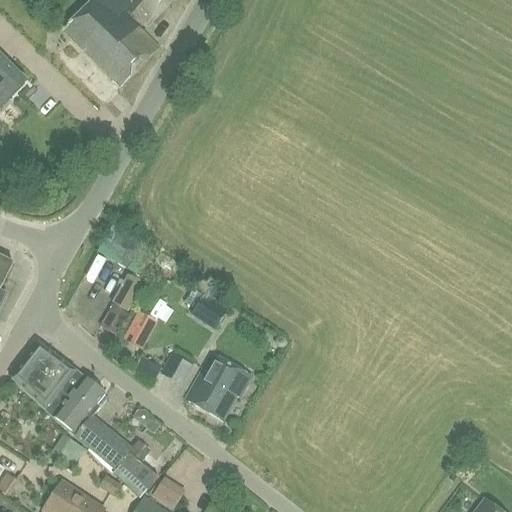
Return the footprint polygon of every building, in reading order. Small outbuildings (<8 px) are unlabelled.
[(93,0),(62,31),(121,87),(158,49),(121,13),(127,8),(147,28),(174,0),(93,0)] [(0,108),(24,85),(0,60),(0,108)] [(0,138),(10,130),(0,118),(0,138)] [(0,290),(13,264),(0,257),(0,290)] [(190,315),(213,330),(227,311),(204,295),(190,315)] [(140,314),(125,342),(143,352),(158,323),(140,314)] [(125,342),(117,338),(116,337),(110,349),(110,350),(118,354),(125,342)] [(114,471),(118,466),(148,491),(159,478),(141,464),(151,452),(137,442),(132,448),(93,417),(107,398),(103,395),(104,395),(83,379),(67,400),(58,393),(74,372),(39,345),(11,381),(68,434),(69,434),(114,471)] [(212,356),(187,401),(223,421),(236,396),(240,398),(251,379),(212,356)] [(160,370),(140,359),(135,370),(155,380),(160,370)] [(148,414),(140,424),(154,435),(162,425),(148,414)] [(70,442),(57,461),(71,469),(83,451),(70,442)] [(0,492),(8,498),(19,481),(6,473),(0,481),(0,492)] [(122,487),(106,476),(98,488),(114,499),(122,487)] [(184,493),(163,479),(151,498),(172,511),(184,493)] [(102,511),(104,511),(62,483),(43,511),(102,511)] [(132,511),(178,511),(177,511),(164,511),(142,497),(132,511)] [(497,511),(484,502),(476,511),(497,511)]
